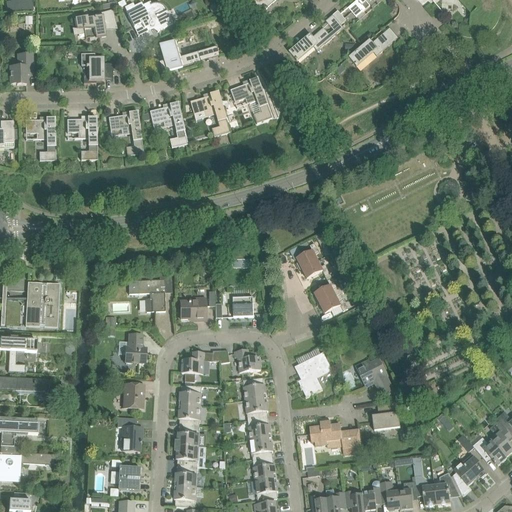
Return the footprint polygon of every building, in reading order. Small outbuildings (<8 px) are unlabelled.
[(259,14),(259,15),(260,15),(265,10),(265,11),(267,9),(276,0),(252,0),(250,2),(259,14)] [(367,3),(370,0),(356,0),(357,1),(348,9),(356,19),(370,7),(367,3)] [(478,0),(431,0),(433,2),(434,2),(436,0),(458,0),(471,14),(477,9),(482,5),(478,0)] [(146,29),(149,27),(150,28),(151,29),(152,29),(153,28),(154,28),(154,27),(159,31),(157,33),(158,33),(159,31),(173,24),(172,24),(170,25),(164,13),(166,12),(166,11),(165,10),(165,9),(165,8),(164,8),(164,7),(162,6),(161,5),(159,5),(159,4),(158,4),(157,4),(155,4),(154,4),(153,4),(151,5),(150,2),(143,6),(141,3),(134,7),(133,4),(124,8),(128,16),(128,17),(134,28),(141,25),(146,34),(148,32),(146,29)] [(96,39),(98,39),(106,38),(105,30),(104,25),(116,23),(114,17),(112,11),(99,14),(99,15),(100,17),(88,19),(87,17),(75,19),(76,29),(76,30),(84,30),(85,40),(90,39),(90,42),(96,40),(96,39)] [(338,12),(333,16),(343,30),(344,29),(341,26),(346,21),(338,12)] [(317,52),(343,30),(333,16),(326,22),(334,32),(332,33),(329,35),(324,29),(313,38),(311,35),(289,53),(297,62),(314,48),(317,52)] [(360,49),(349,59),(357,68),(373,54),(377,58),(399,39),(390,29),(373,44),(370,41),(360,49)] [(201,62),(202,62),(199,52),(179,58),(174,42),(161,46),(163,55),(165,62),(158,64),(161,74),(168,72),(168,73),(175,71),(179,70),(182,69),(182,68),(201,62)] [(212,59),(219,57),(216,47),(209,49),(212,59)] [(104,58),(95,58),(95,55),(81,56),(81,67),(86,67),(86,69),(88,69),(88,77),(83,77),(83,85),(96,85),(96,82),(104,82),(104,79),(113,79),(112,65),(104,65),(104,58)] [(26,86),(26,76),(32,76),(32,73),(32,56),(20,56),(18,56),(18,62),(18,68),(10,68),(10,85),(17,85),(17,86),(26,86)] [(341,67),(336,71),(340,75),(345,71),(341,67)] [(243,86),(230,91),(235,104),(245,100),(246,103),(255,100),(256,102),(261,114),(253,116),(257,125),(272,119),(264,97),(262,88),(260,88),(259,83),(257,79),(249,82),(248,82),(249,84),(243,86)] [(204,99),(190,103),(194,116),(204,113),(205,116),(215,113),(215,116),(219,128),(211,130),(214,139),(230,134),(223,111),(223,108),(222,102),(221,102),(218,93),(210,95),(209,95),(210,97),(204,99)] [(164,109),(150,113),(153,125),(163,123),(164,126),(174,124),(174,127),(177,139),(170,141),(172,149),(188,146),(182,123),(182,113),(180,113),(178,104),(169,106),(169,108),(164,109)] [(123,117),(108,119),(110,132),(121,131),(121,134),(131,133),(132,135),(134,147),(126,149),(127,158),(144,155),(140,132),(141,123),(140,123),(139,123),(137,113),(129,114),(128,114),(129,116),(123,117)] [(81,121),(67,121),(67,134),(78,134),(78,137),(88,137),(88,140),(88,152),(81,152),(81,162),(97,161),(97,138),(98,128),(97,128),(97,118),(88,118),(87,118),(87,121),(81,121)] [(40,122),(25,122),(26,135),(36,135),(36,138),(47,138),(47,141),(47,153),(39,153),(39,163),(41,163),(56,162),(55,139),(57,129),(55,129),(55,119),(46,119),(46,121),(40,122)] [(0,127),(0,148),(4,148),(4,139),(14,139),(18,139),(18,129),(14,129),(13,122),(0,122),(1,128),(0,127)] [(476,198),(468,195),(466,200),(474,204),(476,198)] [(319,254),(314,244),(309,247),(312,252),(297,260),(299,264),(298,264),(301,271),(317,262),(314,256),(319,254)] [(327,248),(322,251),(326,258),(331,255),(327,248)] [(317,262),(301,271),(304,277),(305,277),(307,280),(322,272),(325,278),(330,275),(322,260),(317,262)] [(316,299),(319,306),(335,297),(332,291),(337,289),(332,279),(327,282),(330,287),(315,295),(317,299),(316,299)] [(137,281),(129,282),(130,295),(150,294),(150,301),(146,301),(146,314),(155,313),(165,313),(165,294),(160,294),(160,288),(164,287),(164,280),(160,280),(137,281)] [(60,285),(28,284),(25,328),(57,329),(60,285)] [(335,297),(319,306),(322,312),(323,311),(325,315),(340,307),(343,313),(348,310),(343,301),(338,303),(335,297)] [(254,318),(253,298),(233,299),(234,319),(254,318)] [(196,322),(206,322),(206,300),(196,300),(196,303),(180,303),(181,320),(196,320),(196,322)] [(355,319),(355,320),(356,323),(357,324),(365,320),(362,315),(355,319)] [(106,318),(105,327),(116,328),(116,326),(116,323),(117,319),(106,318)] [(142,349),(143,336),(129,336),(128,348),(126,348),(125,364),(146,365),(147,349),(142,349)] [(17,341),(17,339),(10,339),(10,341),(0,340),(0,351),(9,352),(8,373),(25,374),(25,366),(16,365),(16,352),(36,354),(37,342),(17,341)] [(235,353),(235,359),(238,359),(240,375),(261,372),(260,361),(261,361),(260,358),(257,358),(256,355),(254,354),(253,353),(249,354),(248,351),(235,353)] [(182,361),(182,364),(183,364),(182,375),(186,375),(185,384),(193,384),(195,384),(196,376),(196,374),(203,374),(204,364),(221,363),(221,352),(213,353),(213,356),(207,356),(207,354),(193,354),(193,362),(182,361)] [(230,364),(228,352),(221,352),(221,363),(221,365),(230,364)] [(312,396),(314,395),(313,395),(322,390),(316,378),(331,370),(323,354),(295,368),(301,381),(298,383),(306,398),(312,396)] [(387,378),(379,361),(378,361),(379,364),(372,368),(370,365),(367,367),(366,367),(364,368),(365,368),(358,372),(366,388),(377,383),(379,387),(377,388),(383,399),(394,393),(386,378),(387,378)] [(46,381),(0,379),(0,390),(45,393),(46,381)] [(264,386),(263,379),(243,382),(245,402),(267,399),(267,397),(266,397),(265,386),(264,386)] [(123,409),(143,410),(145,387),(124,385),(123,409)] [(179,405),(178,407),(201,408),(202,388),(182,387),(181,394),(180,394),(180,405),(179,405)] [(245,402),(248,422),(268,420),(267,413),(268,413),(267,402),(268,402),(267,399),(245,402)] [(400,403),(377,406),(379,415),(379,416),(372,417),(374,432),(400,429),(398,413),(405,412),(400,403)] [(200,429),(201,408),(178,407),(178,410),(179,410),(179,421),(180,421),(179,428),(200,429)] [(511,421),(508,417),(500,424),(511,437),(511,421)] [(0,433),(1,434),(0,447),(1,447),(1,453),(13,454),(14,448),(14,440),(13,439),(13,435),(37,436),(38,426),(36,426),(36,421),(0,419),(0,433)] [(136,429),(137,420),(118,419),(117,429),(123,429),(122,452),(139,453),(140,444),(141,444),(142,442),(140,442),(140,438),(142,438),(142,429),(136,429)] [(248,422),(250,442),(272,439),(272,437),(271,437),(270,426),(269,426),(268,420),(248,422)] [(496,437),(491,441),(507,459),(506,458),(511,453),(511,447),(507,442),(511,437),(500,424),(499,422),(490,430),(496,437)] [(347,456),(356,455),(353,435),(342,436),(341,426),(331,427),(330,423),(320,425),(321,428),(310,430),(312,444),(315,444),(315,447),(327,446),(327,442),(342,441),(343,449),(346,449),(347,456)] [(231,424),(224,425),(224,434),(232,433),(231,424)] [(176,445),(176,448),(199,449),(200,429),(179,428),(179,434),(178,434),(177,445),(176,445)] [(469,454),(474,449),(473,448),(464,436),(458,441),(469,454)] [(250,442),(253,462),(273,460),(272,453),(273,453),(272,442),(273,442),(272,439),(250,442)] [(474,449),(480,455),(484,452),(494,463),(494,464),(495,465),(496,465),(498,467),(507,459),(491,441),(492,443),(488,446),(483,439),(473,448),(474,449)] [(176,448),(176,450),(177,450),(177,461),(178,461),(177,468),(198,469),(205,469),(206,449),(199,449),(176,448)] [(55,456),(0,453),(0,463),(1,463),(0,472),(0,480),(17,482),(18,464),(54,466),(55,456)] [(472,456),(463,464),(479,482),(488,474),(472,456)] [(253,462),(255,482),(277,480),(277,477),(276,477),(275,466),(274,466),(273,460),(253,462)] [(479,482),(463,464),(454,472),(456,474),(453,477),(463,498),(471,491),(468,487),(477,480),(479,482)] [(127,491),(139,492),(140,469),(128,468),(128,467),(126,467),(124,467),(122,467),(122,468),(119,468),(119,474),(118,474),(115,474),(113,476),(113,479),(113,482),(115,484),(117,485),(118,485),(118,491),(121,491),(121,492),(122,493),(127,493),(127,491)] [(174,485),(174,488),(196,489),(198,469),(177,468),(177,474),(176,474),(175,485),(174,485)] [(440,486),(434,487),(437,506),(441,505),(442,506),(445,506),(446,505),(451,504),(449,493),(456,489),(449,474),(439,479),(440,486)] [(415,478),(416,483),(417,495),(423,494),(425,507),(429,507),(430,508),(433,508),(433,506),(437,506),(434,487),(428,488),(427,483),(421,477),(415,478)] [(277,480),(255,482),(258,503),(278,500),(277,493),(278,493),(277,482),(278,482),(277,480)] [(363,494),(364,511),(376,511),(376,506),(382,506),(379,483),(379,482),(376,482),(375,483),(373,486),(373,488),(375,490),(373,490),(374,493),(363,494)] [(388,505),(388,511),(396,511),(401,511),(399,493),(393,493),(392,483),(380,485),(381,484),(380,483),(379,483),(382,506),(388,505)] [(405,492),(399,493),(401,511),(413,510),(412,499),(417,498),(417,501),(418,501),(417,495),(416,483),(404,485),(405,492)] [(175,501),(175,508),(195,510),(196,489),(174,488),(174,490),(175,490),(174,501),(175,501)] [(364,511),(363,494),(362,494),(363,496),(355,497),(355,493),(344,494),(346,510),(347,510),(347,507),(352,507),(352,511),(364,511)] [(8,511),(30,511),(31,503),(27,502),(28,495),(14,494),(13,502),(9,501),(8,511)] [(327,500),(328,511),(340,511),(340,508),(346,507),(346,510),(344,494),(334,496),(334,500),(327,500)] [(237,495),(230,497),(231,504),(239,502),(237,495)] [(316,511),(328,511),(327,500),(320,501),(319,497),(311,498),(312,511),(316,511)] [(133,511),(134,504),(119,503),(118,511),(133,511)]
